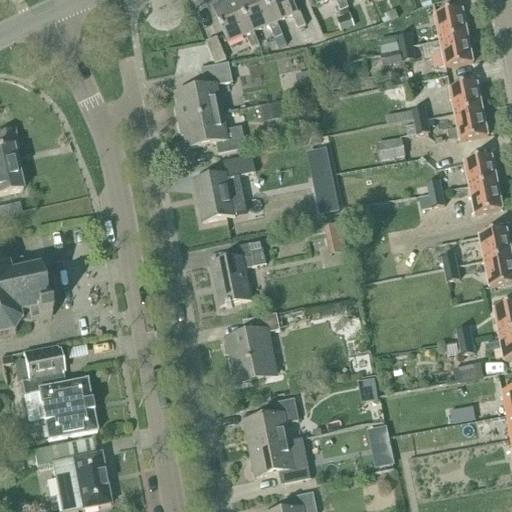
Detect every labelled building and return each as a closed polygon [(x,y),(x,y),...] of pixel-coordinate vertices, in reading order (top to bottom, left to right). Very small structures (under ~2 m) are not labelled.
[(236,0),(213,10),(228,44),(246,37),(252,51),(260,47),(254,34),(252,34),(237,0),(236,0)] [(237,0),(252,34),(254,34),(269,27),(275,41),(284,37),(278,24),(275,25),(264,0),(237,0)] [(293,17),(299,31),(307,27),(301,13),(299,14),(293,0),(264,0),(275,25),(278,24),(293,17)] [(315,0),(318,7),(334,0),(336,0),(342,13),(350,9),(345,0),(315,0)] [(436,17),(436,20),(427,21),(429,31),(438,30),(441,44),(468,39),(463,11),(436,17)] [(390,19),(392,23),(399,21),(395,13),(389,16),(390,19)] [(354,30),(350,17),(336,22),(340,34),(354,30)] [(275,41),(279,50),(288,46),(284,37),(281,38),(275,41)] [(411,37),(398,39),(400,53),(414,50),(412,43),(411,37)] [(227,62),(218,39),(206,45),(216,67),(227,62)] [(436,71),(446,69),(446,71),(474,66),(468,39),(441,44),(442,49),(422,53),(424,63),(434,61),(436,71)] [(414,50),(400,53),(401,55),(381,58),(383,69),(403,66),(403,65),(416,62),(414,50)] [(177,111),(180,124),(222,116),(217,89),(233,85),(229,66),(202,71),(206,91),(177,96),(180,110),(177,111)] [(315,92),(312,75),(297,78),(300,95),(315,92)] [(478,87),(451,92),(456,119),(483,113),(478,87)] [(262,110),(265,125),(282,121),(279,106),(262,110)] [(416,127),(429,125),(426,110),(413,113),(416,127)] [(448,134),(450,143),(460,141),(461,146),(488,140),(483,113),(456,119),(458,132),(448,134)] [(414,123),(412,114),(385,120),(387,129),(414,123)] [(217,146),(219,157),(246,152),(244,140),(242,131),(226,134),(222,116),(180,124),(183,139),(186,138),(188,152),(217,146)] [(418,139),(431,136),(429,125),(416,127),(418,137),(418,139)] [(416,127),(406,129),(408,139),(418,137),(416,127)] [(0,198),(22,193),(13,151),(18,150),(14,133),(0,136),(0,198)] [(402,142),(376,147),(380,165),(405,160),(402,142)] [(226,177),(195,183),(203,225),(235,219),(235,217),(247,215),(240,179),(256,176),(253,159),(224,165),(226,177)] [(492,160),(465,165),(470,192),(498,187),(492,160)] [(441,184),(427,187),(430,199),(444,197),(441,184)] [(470,192),(476,219),(503,213),(498,187),(470,192)] [(426,188),(417,190),(418,199),(428,197),(426,188)] [(444,197),(430,199),(432,211),(446,209),(444,197)] [(432,211),(430,199),(419,201),(422,213),(432,211)] [(347,255),(341,226),(329,229),(335,258),(347,255)] [(511,259),(511,257),(507,233),(480,239),(480,242),(472,243),(474,252),(482,251),(485,265),(511,259)] [(245,272),(266,267),(262,245),(233,251),(236,263),(212,267),(220,310),(251,304),(245,272)] [(459,270),(456,257),(449,258),(447,247),(440,249),(440,250),(436,251),(438,260),(442,259),(445,273),(459,270)] [(511,259),(485,265),(490,292),(511,287),(511,259)] [(51,321),(46,297),(53,295),(50,279),(42,281),(39,268),(30,270),(29,268),(26,269),(27,271),(24,272),(21,261),(15,263),(12,267),(10,266),(8,268),(0,262),(0,338),(12,336),(14,337),(16,335),(14,335),(22,324),(24,325),(25,323),(32,325),(51,321)] [(458,271),(445,273),(447,286),(461,283),(458,271)] [(511,334),(511,306),(494,311),(500,337),(511,334)] [(247,339),(227,343),(236,385),(277,377),(268,335),(280,333),(277,318),(244,325),(247,339)] [(473,343),(470,331),(456,332),(459,345),(473,343)] [(505,362),(505,364),(511,362),(511,334),(500,337),(503,352),(494,354),(496,364),(505,362)] [(473,343),(459,345),(460,346),(462,359),(476,356),(473,343)] [(58,351),(24,357),(29,385),(22,386),(24,401),(30,427),(45,423),(49,445),(97,435),(90,401),(87,383),(64,388),(58,351)] [(13,368),(12,360),(1,362),(3,370),(13,368)] [(476,369),(453,373),(455,383),(478,379),(476,369)] [(366,404),(381,401),(378,381),(363,383),(366,404)] [(511,393),(503,396),(508,420),(511,419),(511,393)] [(268,420),(244,425),(249,452),(290,444),(286,427),(299,424),(294,403),(266,408),(268,420)] [(463,426),(461,413),(449,415),(452,428),(463,426)] [(371,448),(389,444),(386,431),(368,434),(371,448)] [(290,444),(249,452),(255,483),(280,478),(282,488),(311,482),(307,461),(303,443),(290,445),(290,444)] [(54,474),(61,511),(89,511),(110,508),(101,457),(72,463),(68,447),(33,454),(38,477),(54,474)] [(1,468),(4,479),(20,476),(18,465),(1,468)] [(286,511),(316,511),(313,497),(285,502),(286,511)]
